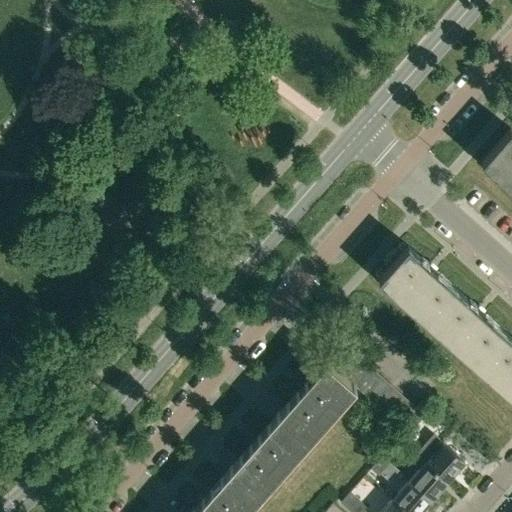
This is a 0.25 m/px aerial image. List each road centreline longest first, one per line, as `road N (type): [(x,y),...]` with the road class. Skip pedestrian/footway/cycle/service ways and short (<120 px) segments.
road 1 (unclassified): [(350,139),(186,330),(7,511)]
road 2 (residential): [(91,511),(397,171)]
road 3 (unclassified): [(475,0),(350,139)]
road 4 (residential): [(397,171),(511,42)]
road 5 (residential): [(511,272),(397,171)]
